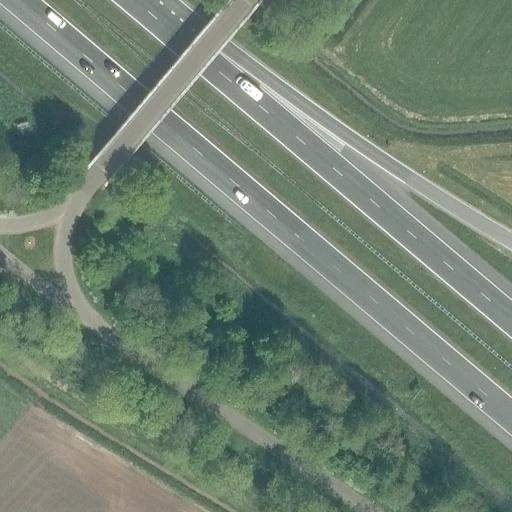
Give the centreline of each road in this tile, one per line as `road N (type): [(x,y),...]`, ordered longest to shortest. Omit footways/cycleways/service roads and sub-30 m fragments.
road 1 (motorway): [(16,0),(511,422)]
road 2 (motorway): [(511,319),(195,50)]
road 3 (motorway): [(511,243),(195,50)]
road 4 (unclassified): [(361,511),(72,308)]
road 5 (unclassified): [(65,213),(243,0)]
